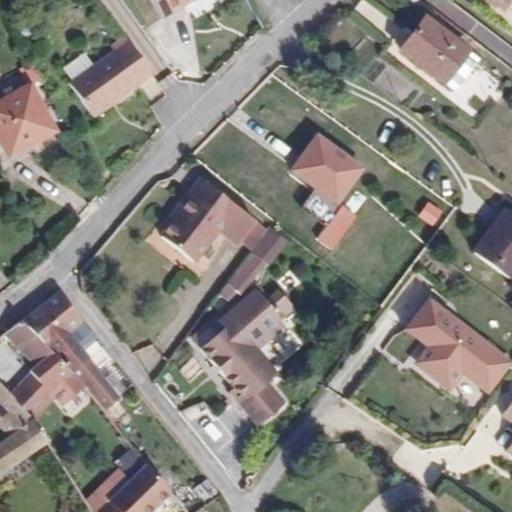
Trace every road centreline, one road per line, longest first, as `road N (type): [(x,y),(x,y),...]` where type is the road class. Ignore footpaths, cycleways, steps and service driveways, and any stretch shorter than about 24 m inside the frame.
road 1 (residential): [(57,268),(316,0)]
road 2 (residential): [(243,511),(57,268)]
road 3 (unknown): [(187,133),(98,0)]
road 4 (unknown): [(243,508),(328,394)]
road 5 (unknown): [(328,394),(431,477)]
